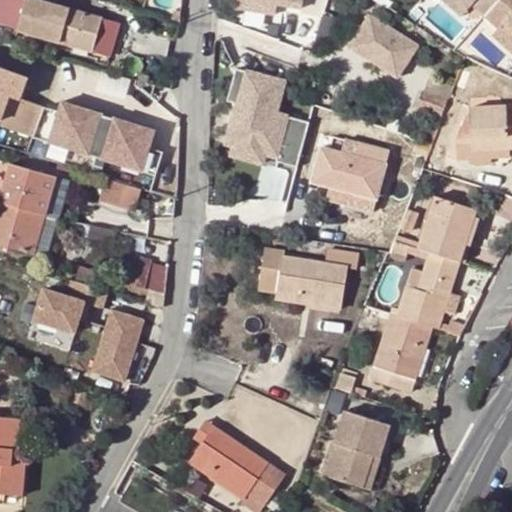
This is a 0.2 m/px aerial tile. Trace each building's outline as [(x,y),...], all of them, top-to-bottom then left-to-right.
[(0,0),(0,23),(92,52),(103,18),(41,0),(0,0)] [(247,0),(247,8),(313,10),(312,0),(247,0)] [(441,0),(460,17),(467,9),(456,0),(441,0)] [(456,0),(467,9),(473,3),(486,14),(498,0),(456,0)] [(511,0),(498,0),(486,14),(500,27),(506,21),(511,26),(511,0)] [(486,14),(473,3),(467,9),(480,21),(486,14)] [(175,19),(183,23),(184,12),(178,11),(175,19)] [(350,45),(398,76),(419,44),(371,13),(350,45)] [(316,36),(329,40),(336,18),(323,14),(316,36)] [(122,24),(103,18),(92,52),(112,58),(122,24)] [(511,26),(506,21),(500,27),(496,31),(511,45),(511,26)] [(308,163),(317,118),(290,113),(297,76),(249,67),(232,155),(275,163),(276,157),(308,163)] [(1,126),(34,137),(46,106),(23,98),(29,79),(0,69),(0,120),(2,121),(1,126)] [(425,90),(448,98),(453,84),(430,75),(425,90)] [(448,98),(425,90),(423,89),(417,105),(442,114),(448,98)] [(144,172),(151,148),(157,131),(116,118),(116,119),(104,115),(104,114),(63,101),(60,111),(46,106),(34,137),(144,172)] [(456,140),(458,161),(470,161),(470,152),(508,150),(511,150),(511,106),(471,108),(472,127),(461,128),(456,140)] [(374,199),(387,150),(357,142),(353,155),(321,147),(314,172),(324,175),(322,185),(374,199)] [(151,148),(144,172),(157,176),(165,152),(151,148)] [(508,150),(470,152),(470,161),(509,158),(508,150)] [(55,180),(11,167),(0,207),(0,244),(34,255),(55,180)] [(112,175),(104,198),(142,210),(149,187),(112,175)] [(264,207),(267,177),(243,175),(241,213),(257,214),(258,206),(264,207)] [(66,183),(55,180),(34,255),(45,258),(66,183)] [(431,253),(460,262),(478,210),(435,197),(419,249),(431,253)] [(410,232),(416,215),(407,212),(401,228),(410,232)] [(391,256),(394,260),(405,261),(410,246),(395,242),(391,256)] [(267,246),(260,289),(277,292),(311,297),(310,304),(342,309),(348,266),(349,264),(328,261),(286,255),(287,250),(267,246)] [(331,246),(328,261),(349,264),(348,266),(358,268),(360,251),(331,246)] [(431,253),(429,259),(458,268),(460,262),(431,253)] [(146,288),(153,263),(135,258),(129,283),(146,288)] [(419,290),(407,286),(397,316),(434,328),(439,330),(445,311),(454,314),(460,298),(450,295),(458,268),(429,259),(425,272),(419,290)] [(413,268),(407,286),(419,290),(425,272),(413,268)] [(106,293),(73,283),(68,299),(43,292),(34,323),(75,336),(79,322),(106,330),(92,374),(123,384),(142,322),(102,310),(106,293)] [(311,297),(277,292),(276,299),(310,304),(311,297)] [(388,385),(392,373),(417,381),(434,328),(397,316),(391,314),(371,379),(388,385)] [(352,392),(357,378),(341,373),(337,387),(352,392)] [(412,394),(417,381),(392,373),(388,385),(412,394)] [(392,425),(346,411),(325,475),(363,487),(373,457),(380,459),(392,425)] [(0,485),(1,486),(1,495),(25,496),(28,457),(15,456),(16,449),(20,450),(23,419),(0,417),(0,485)] [(215,426),(207,421),(194,438),(202,444),(215,426)] [(245,500),(250,492),(268,504),(287,476),(215,426),(202,444),(194,457),(221,476),(218,481),(245,500)] [(218,481),(221,476),(194,457),(190,462),(218,481)] [(380,459),(373,457),(363,487),(370,489),(380,459)] [(262,511),(268,504),(250,492),(245,500),(242,504),(253,511),(262,511)]
